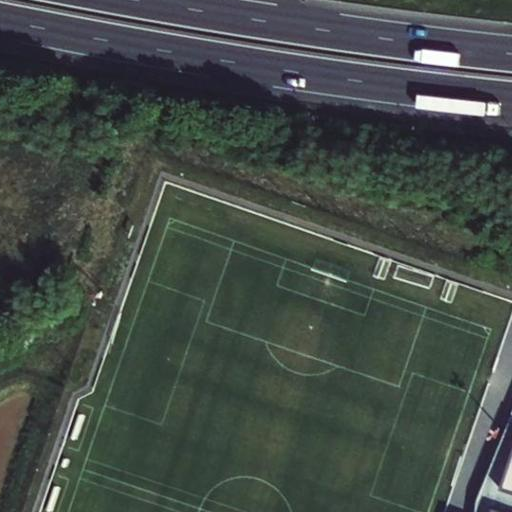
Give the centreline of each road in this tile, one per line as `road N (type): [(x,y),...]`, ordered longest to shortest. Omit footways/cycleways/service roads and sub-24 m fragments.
road 1 (trunk): [(0,20),(249,65),(511,98)]
road 2 (trunk): [(511,54),(137,0)]
